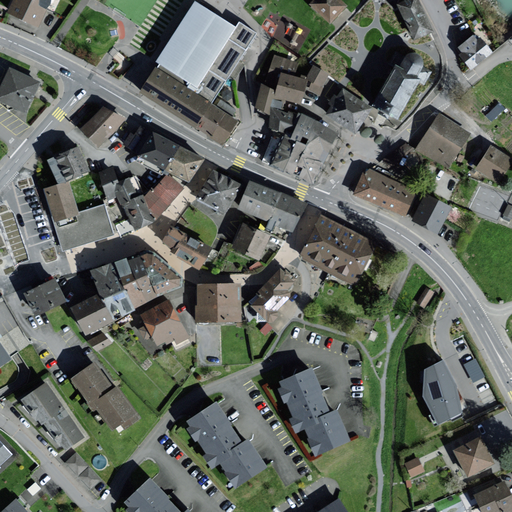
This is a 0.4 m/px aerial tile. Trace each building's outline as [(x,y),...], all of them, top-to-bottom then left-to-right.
[(39,28),(52,0),(14,0),(8,14),(39,28)] [(347,5),(340,0),(314,0),(311,3),(331,22),(347,5)] [(433,30),(418,0),(405,0),(398,3),(414,39),(433,30)] [(239,22),(236,27),(194,1),(156,62),(160,64),(157,68),(155,67),(148,78),(140,92),(224,145),(238,122),(230,117),(212,105),(257,33),(239,22)] [(477,40),(474,35),(459,47),(463,52),(460,54),(472,68),(492,52),(480,37),(477,40)] [(396,51),(389,63),(394,67),(372,105),(380,109),(378,113),(387,119),(390,115),(398,119),(420,82),(424,84),(432,71),(424,67),(424,63),(424,60),(422,56),(420,54),(416,52),(411,52),(408,54),(405,56),(396,51)] [(273,56),(265,84),(277,88),(282,73),(295,77),(299,64),(273,56)] [(329,75),(313,67),(307,80),(312,83),(308,90),(321,97),(324,90),(322,89),(329,75)] [(40,82),(10,68),(0,88),(0,100),(26,112),(40,82)] [(282,73),(277,88),(277,91),(275,96),(300,103),(307,81),(295,77),(282,73)] [(274,98),(275,96),(277,91),(262,86),(256,107),(270,111),(272,107),(274,98)] [(372,108),(343,89),(338,97),(335,95),(329,103),(333,105),(327,113),(356,132),(372,108)] [(218,97),(215,105),(232,113),(236,106),(218,97)] [(280,110),(283,101),(274,98),(272,107),(280,110)] [(286,133),(288,130),(293,132),(301,116),(280,110),(272,107),(270,111),(271,126),(282,132),(286,133)] [(125,119),(104,108),(83,129),(91,137),(98,144),(112,131),(125,119)] [(470,133),(440,114),(419,148),(448,167),(470,133)] [(305,118),(301,116),(293,132),(291,138),(298,141),(307,145),(318,138),(331,145),(336,132),(305,118)] [(125,144),(140,153),(152,132),(141,126),(136,136),(131,134),(125,144)] [(272,166),(284,171),(298,141),(291,138),(293,132),(288,130),(286,133),(283,140),(272,166)] [(140,153),(139,155),(165,169),(178,146),(153,131),(152,132),(140,153)] [(318,138),(307,145),(293,175),(313,184),(319,171),(327,153),(331,145),(318,138)] [(298,141),(284,171),(293,175),(307,145),(298,141)] [(414,149),(405,145),(383,162),(388,168),(414,149)] [(178,146),(165,169),(190,182),(204,159),(178,146)] [(78,147),(49,160),(59,183),(88,170),(78,147)] [(511,161),(511,159),(492,147),(478,168),(499,182),(511,161)] [(135,231),(139,230),(155,222),(144,199),(134,178),(120,184),(118,179),(113,167),(99,172),(108,202),(117,197),(121,206),(123,205),(135,231)] [(376,172),(369,169),(364,172),(355,193),(405,215),(416,191),(401,185),(392,181),(390,180),(392,174),(378,168),(376,172)] [(243,186),(214,170),(197,198),(226,212),(243,186)] [(151,190),(144,199),(155,222),(183,189),(168,176),(154,192),(151,190)] [(45,189),(55,222),(79,214),(69,182),(45,189)] [(239,208),(269,220),(271,215),(281,194),(251,182),(239,208)] [(292,231),(307,204),(281,194),(271,215),(279,218),(276,224),(292,231)] [(451,207),(426,194),(414,220),(439,232),(451,207)] [(104,206),(79,214),(55,222),(64,250),(113,235),(104,206)] [(511,207),(508,206),(503,217),(511,221),(511,207)] [(348,230),(321,216),(305,248),(302,254),(305,256),(303,259),(351,283),(353,281),(356,282),(376,244),(348,230)] [(270,236),(243,225),(234,247),(261,258),(270,236)] [(211,249),(172,227),(165,241),(175,246),(172,252),(200,268),(211,249)] [(168,269),(147,253),(140,256),(159,296),(183,285),(180,278),(168,269)] [(140,256),(139,256),(128,262),(147,302),(157,297),(159,296),(140,256)] [(135,308),(146,302),(147,302),(128,262),(126,257),(119,260),(114,263),(135,308)] [(113,318),(118,315),(135,308),(114,263),(104,267),(92,273),(101,293),(113,318)] [(284,273),(280,269),(266,284),(259,291),(263,295),(252,307),(271,326),(280,317),(275,312),(292,296),(287,291),(295,283),(288,277),(291,274),(286,270),(284,273)] [(55,280),(26,293),(36,315),(65,301),(55,280)] [(240,310),(240,285),(199,285),(199,292),(200,320),(240,320),(240,310)] [(426,287),(416,304),(424,309),(434,292),(426,287)] [(115,322),(113,318),(101,293),(86,300),(71,307),(84,336),(115,322)] [(189,339),(169,300),(141,315),(150,333),(158,348),(174,339),(177,345),(180,343),(189,339)] [(111,345),(105,334),(89,342),(95,353),(111,345)] [(0,366),(11,359),(0,342),(0,366)] [(476,356),(464,361),(472,380),(484,374),(476,356)] [(456,382),(443,360),(425,369),(424,396),(438,424),(463,412),(456,382)] [(117,386),(113,388),(95,362),(72,379),(91,405),(89,406),(94,413),(98,410),(113,431),(120,426),(123,431),(141,418),(117,386)] [(294,433),(303,430),(314,457),(350,442),(337,410),(329,413),(311,369),(280,382),(282,388),(277,390),(283,404),(287,403),(294,421),(290,422),(294,433)] [(42,426),(44,424),(49,431),(46,433),(58,449),(62,446),(66,450),(84,436),(64,409),(46,383),(22,400),(26,407),(24,408),(35,423),(38,421),(42,426)] [(248,439),(241,443),(217,403),(186,421),(190,428),(187,430),(195,443),(198,441),(207,456),(204,458),(212,470),(220,465),(234,489),(267,469),(248,439)] [(480,437),(455,450),(468,476),(493,463),(480,437)] [(0,463),(10,454),(0,442),(0,463)] [(89,488),(102,476),(77,449),(64,460),(89,488)] [(418,458),(406,464),(412,476),(424,471),(418,458)] [(190,511),(187,508),(183,511),(179,511),(168,500),(170,498),(150,479),(126,502),(130,507),(127,510),(129,511),(190,511)] [(509,511),(511,511),(511,498),(504,482),(476,495),(483,511),(500,511),(502,511),(509,511)] [(28,511),(17,499),(1,511),(28,511)] [(347,511),(340,500),(319,511),(347,511)]
